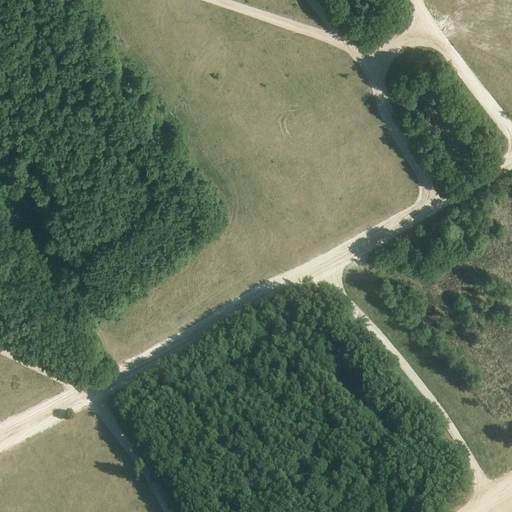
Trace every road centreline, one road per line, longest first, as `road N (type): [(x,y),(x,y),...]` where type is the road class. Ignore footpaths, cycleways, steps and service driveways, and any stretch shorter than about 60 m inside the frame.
road 1 (track): [(511,159),(0,438)]
road 2 (track): [(319,266),(457,436),(492,499),(473,511)]
road 3 (track): [(169,511),(90,392),(0,348)]
road 4 (track): [(213,0),(349,46),(367,65),(429,26)]
road 5 (track): [(415,0),(441,45),(511,130)]
road 6 (track): [(367,65),(436,203)]
